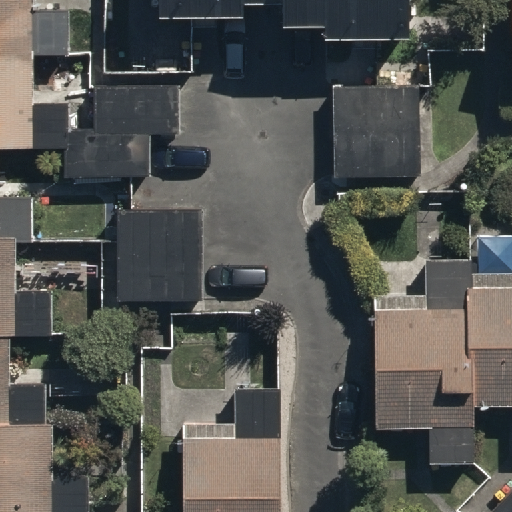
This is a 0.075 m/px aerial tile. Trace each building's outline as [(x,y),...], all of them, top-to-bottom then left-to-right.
[(86,101),(34,102),(33,58),(72,57),(71,8),(32,9),(31,0),(0,0),(0,511),(84,511),(84,474),(54,475),(53,423),(46,424),(45,386),(13,387),(12,336),(50,335),(49,290),(15,291),(14,244),(31,243),(30,194),(1,195),(0,166),(0,149),(63,148),(64,179),(150,177),(149,133),(179,132),(178,81),(86,83),(86,101)] [(408,39),(407,0),(161,0),(161,18),(247,17),(246,6),(284,5),(284,28),(328,27),(328,40),(408,39)] [(418,84),(330,87),(333,176),(421,173),(418,84)] [(204,207),(119,206),(118,301),(203,301),(204,207)] [(432,292),(376,293),(377,434),(430,433),(430,464),(477,463),(476,407),(511,406),(511,271),(470,272),(470,258),(431,258),(432,292)] [(281,511),(280,388),(232,389),(233,421),(184,421),(185,511),(281,511)] [(511,511),(511,493),(492,511),(511,511)]
